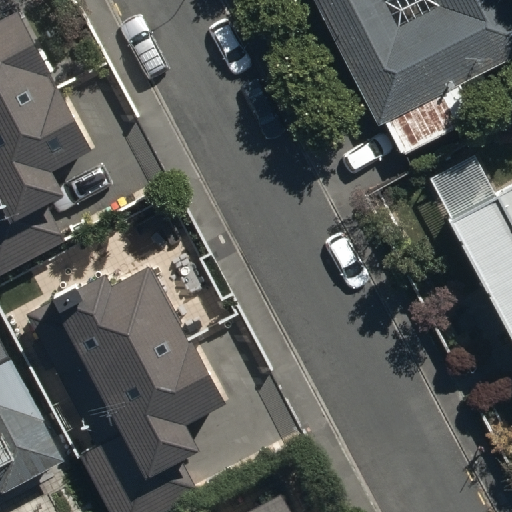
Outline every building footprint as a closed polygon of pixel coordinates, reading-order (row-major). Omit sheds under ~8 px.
[(0,0),(0,262),(62,230),(40,187),(64,174),(52,149),(90,129),(24,0),(0,0)] [(382,0),(316,0),(382,132),(388,130),(403,161),(479,123),(461,87),(511,61),(511,0),(435,0),(442,13),(399,34),(382,0)] [(511,200),(504,205),(498,193),(446,221),(511,341),(511,200)] [(23,352),(105,511),(167,511),(198,496),(179,459),(202,447),(187,417),(227,396),(195,334),(188,338),(149,263),(113,282),(108,272),(84,285),(78,274),(53,287),(62,305),(28,323),(39,344),(23,352)] [(64,448),(0,326),(0,479),(1,481),(64,448)] [(214,511),(293,511),(281,487),(232,511),(215,511),(214,511)]
